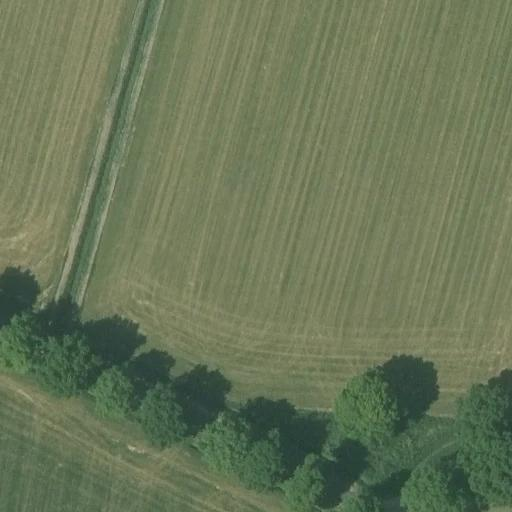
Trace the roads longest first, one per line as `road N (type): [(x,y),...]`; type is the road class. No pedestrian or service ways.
road 1 (unclassified): [(365,511),(0,323)]
road 2 (unclassified): [(406,511),(431,485),(488,461),(511,462)]
